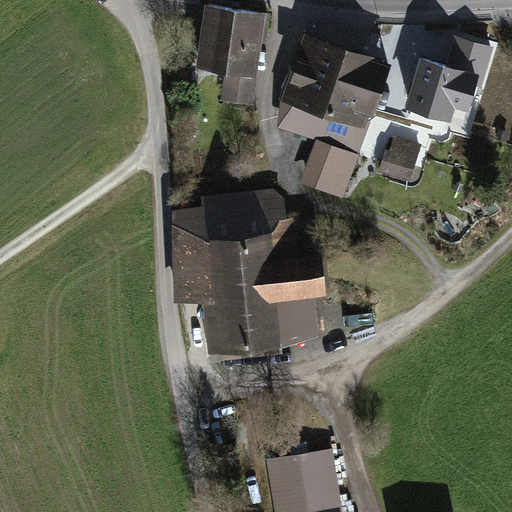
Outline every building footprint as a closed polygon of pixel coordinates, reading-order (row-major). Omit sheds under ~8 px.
[(210,4),(201,63),(254,71),(263,12),(210,4)] [(309,37),(290,94),(340,111),(362,118),(381,61),(354,52),(354,50),(309,37)] [(433,57),(416,115),(454,127),(472,69),(433,57)] [(340,111),(290,94),(282,118),(320,130),(320,128),(327,131),(332,133),(340,111)] [(362,118),(340,111),(332,133),(327,131),(312,178),(347,190),(358,153),(357,153),(368,121),(362,119),(362,118)] [(419,146),(395,139),(390,158),(414,165),(419,146)] [(208,211),(175,214),(177,297),(216,294),(224,361),(251,358),(249,341),(281,338),(275,287),(309,284),(323,282),(320,260),(273,264),(267,206),(238,209),(237,194),(207,197),(208,211)] [(275,287),(281,338),(314,331),(309,284),(275,287)] [(341,511),(332,449),(270,459),(277,511),(341,511)]
